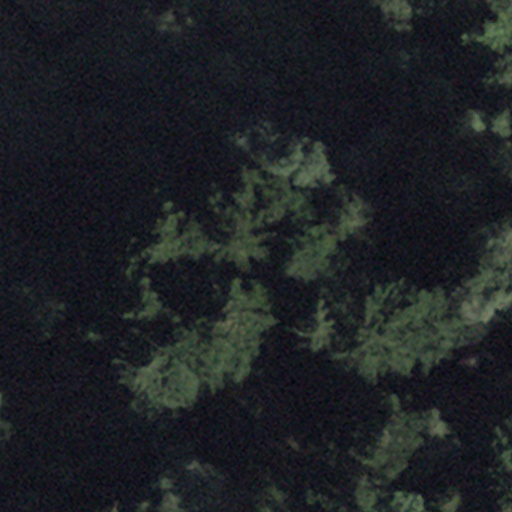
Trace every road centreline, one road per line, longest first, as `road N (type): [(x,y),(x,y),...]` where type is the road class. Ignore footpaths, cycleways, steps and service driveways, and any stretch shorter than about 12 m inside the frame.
road 1 (motorway): [(92,0),(187,104),(503,511)]
road 2 (motorway): [(511,175),(370,0)]
